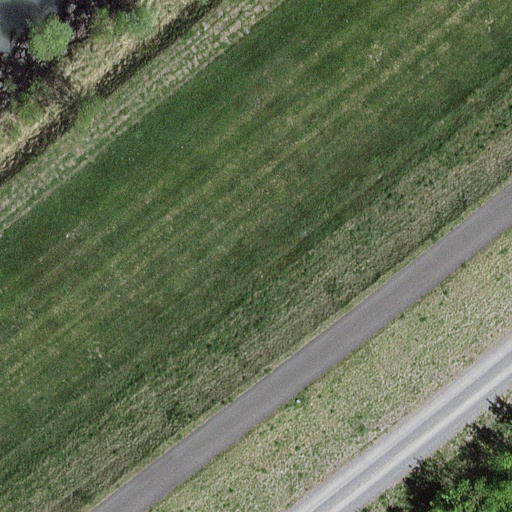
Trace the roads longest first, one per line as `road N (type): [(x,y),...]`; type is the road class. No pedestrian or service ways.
road 1 (track): [(511,209),(120,511)]
road 2 (track): [(322,511),(511,366)]
